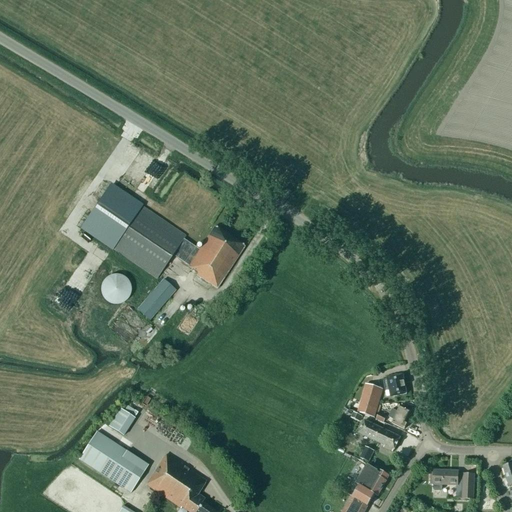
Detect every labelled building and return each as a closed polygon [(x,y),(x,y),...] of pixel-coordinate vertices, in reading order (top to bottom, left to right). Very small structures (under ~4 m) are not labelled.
[(196,275),(217,289),(245,247),(215,227),(199,250),(183,240),(185,237),(110,187),(82,229),(157,279),(173,256),(189,266),(188,267),(197,273),(196,275)] [(117,275),(114,275),(111,276),(108,277),(106,279),(104,281),(103,283),(101,286),(101,289),(101,292),(102,295),(103,298),(105,301),(108,303),(111,305),(114,306),(117,306),(120,305),(123,304),(126,302),(128,300),(130,297),(130,296),(131,293),(131,289),(131,287),(130,283),(128,280),(126,278),(123,277),(120,275),(117,275)] [(136,311),(149,322),(177,291),(163,280),(136,311)] [(227,303),(220,298),(213,309),(220,313),(227,303)] [(128,346),(148,323),(127,306),(108,328),(128,346)] [(391,398),(407,394),(403,375),(387,378),(389,388),(391,398)] [(349,405),(347,410),(358,413),(374,418),(383,389),(366,385),(359,408),(349,405)] [(388,418),(394,420),(392,424),(404,430),(407,424),(406,423),(411,412),(400,407),(397,412),(392,410),(388,418)] [(121,410),(109,428),(123,437),(134,419),(121,410)] [(362,417),(353,413),(351,418),(360,422),(362,417)] [(385,446),(384,448),(393,452),(393,450),(394,451),(401,438),(364,421),(358,434),(385,446)] [(122,453),(125,449),(97,430),(78,459),(129,493),(142,472),(133,466),(136,462),(122,453)] [(369,462),(374,451),(364,447),(359,458),(369,462)] [(198,495),(207,482),(166,455),(146,485),(180,509),(181,507),(187,511),(215,511),(202,503),(204,499),(198,495)] [(511,463),(503,467),(509,487),(511,485),(511,463)] [(378,497),(389,476),(379,470),(378,472),(367,466),(355,487),(358,489),(353,499),(351,498),(343,511),(365,511),(375,495),(378,497)] [(473,500),(474,480),(474,475),(458,475),(458,472),(434,471),(434,485),(434,490),(436,491),(440,491),(442,490),(442,485),(457,486),(456,499),(473,500)]
